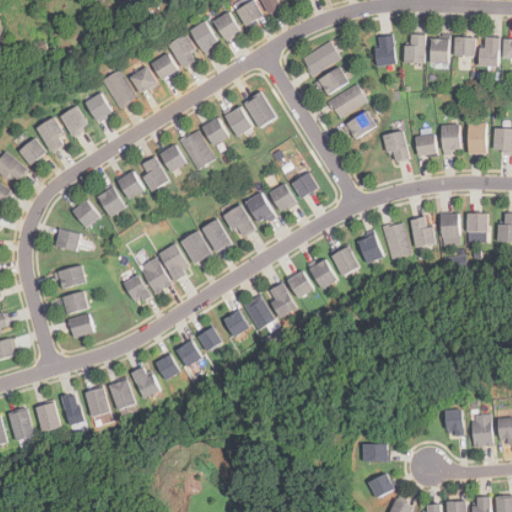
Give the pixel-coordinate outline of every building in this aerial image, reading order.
[(247,27),(264,15),(254,0),(240,0),(233,5),(247,27)] [(261,0),(269,14),(282,8),(277,0),(261,0)] [(213,22),(225,41),(241,32),(228,12),(213,22)] [(219,45),(205,21),(190,30),(204,54),(219,45)] [(197,61),(194,55),(196,53),(186,35),(169,44),(183,69),(197,61)] [(406,45),(406,63),(426,63),(426,35),(412,35),(412,45),(406,45)] [(379,67),(397,65),(394,36),(380,37),(381,48),(377,48),(379,67)] [(456,56),(477,56),(477,38),(456,38),(456,56)] [(481,48),(481,67),(500,67),(500,38),(486,38),(486,48),(481,48)] [(432,63),(450,63),(450,39),(432,39),(432,63)] [(313,76),(341,59),(330,41),(302,59),(313,76)] [(152,65),(164,82),(179,71),(167,54),(152,65)] [(158,84),(147,67),(130,77),(141,95),(158,84)] [(327,98),(350,82),(339,67),(316,83),(327,98)] [(121,108),(137,97),(120,70),(103,81),(121,108)] [(341,120),(368,101),(356,84),(329,102),(341,120)] [(278,118),(262,92),(245,103),(260,129),(278,118)] [(113,113),(101,93),(86,103),(98,122),(113,113)] [(239,137),(254,128),(240,106),(225,116),(239,137)] [(90,126),(76,107),(61,118),(75,137),(90,126)] [(345,126),(354,141),(377,128),(368,112),(345,126)] [(53,151),(68,141),(53,118),(38,128),(53,151)] [(230,136),(219,118),(203,127),(214,145),(230,136)] [(470,154),(487,154),(487,123),(470,123),(470,154)] [(461,154),(460,125),(443,126),(444,154),(461,154)] [(511,153),(511,129),(495,129),(495,153),(511,153)] [(198,169),(216,158),(199,130),(181,140),(198,169)] [(384,137),(389,155),(395,153),(398,163),(411,159),(403,131),(384,137)] [(435,135),(416,138),(420,159),(438,156),(435,135)] [(47,152),(35,137),(20,150),(32,164),(47,152)] [(187,162),(177,144),(161,152),(171,171),(187,162)] [(0,171),(0,160),(8,152),(28,170),(18,181),(12,175),(9,179),(0,171)] [(153,190),(170,181),(157,156),(140,165),(153,190)] [(119,180),(130,198),(146,189),(134,170),(119,180)] [(320,187),(310,171),(293,182),(303,197),(320,187)] [(0,201),(3,195),(7,197),(11,189),(0,183),(0,201)] [(270,191),(282,211),(297,202),(286,183),(270,191)] [(112,216),(127,206),(114,186),(99,195),(112,216)] [(276,214),(261,192),(247,201),(262,224),(276,214)] [(88,227),(101,215),(87,199),(74,211),(88,227)] [(257,229),(242,204),(225,214),(240,239),(257,229)] [(443,236),(461,235),(460,213),(442,214),(443,236)] [(489,231),(489,213),(469,213),(469,231),(489,231)] [(500,223),(500,242),(511,242),(511,213),(506,213),(506,223),(500,223)] [(434,224),(428,226),(426,216),(412,219),(418,247),(438,243),(434,224)] [(203,228),(218,251),(233,242),(217,219),(203,228)] [(412,253),(404,221),(385,226),(393,258),(412,253)] [(82,233),(61,228),(56,246),(77,251),(82,233)] [(197,264),(213,253),(198,230),(181,241),(197,264)] [(369,263),(386,256),(376,233),(360,240),(369,263)] [(161,253),(176,280),(191,271),(176,244),(161,253)] [(361,266),(350,245),(334,255),(345,275),(361,266)] [(140,267),(155,293),(172,283),(157,258),(140,267)] [(312,267),(324,288),(339,279),(327,258),(312,267)] [(57,271),(61,288),(87,283),(83,265),(57,271)] [(300,297),(315,288),(305,270),(289,278),(300,297)] [(124,283),(138,304),(152,295),(138,274),(124,283)] [(268,291),(283,316),(299,307),(284,282),(268,291)] [(89,307),(84,290),(62,297),(68,314),(89,307)] [(246,305),(261,330),(278,320),(262,294),(246,305)] [(225,319),(237,337),(253,327),(241,309),(225,319)] [(0,328),(10,324),(5,310),(0,311),(0,328)] [(69,319),(75,337),(95,330),(90,313),(69,319)] [(198,334),(209,351),(224,342),(214,324),(198,334)] [(0,358),(18,354),(13,336),(0,339),(0,358)] [(178,347),(190,367),(205,357),(193,337),(178,347)] [(158,363),(169,380),(183,370),(171,352),(162,358),(163,359),(158,363)] [(134,371),(146,397),(161,390),(150,364),(134,371)] [(112,383),(121,408),(138,402),(129,377),(112,383)] [(112,410),(105,385),(88,391),(95,415),(112,410)] [(63,396),(73,424),(87,420),(77,392),(63,396)] [(38,406),(45,432),(63,426),(55,400),(38,406)] [(12,412),(18,439),(35,434),(29,408),(12,412)] [(447,409),(449,433),(457,433),(457,436),(466,436),(464,408),(447,409)] [(474,414),(474,445),(492,445),(492,414),(474,414)] [(0,415),(0,444),(9,442),(2,415),(0,415)] [(500,442),(511,442),(511,417),(500,417),(500,442)] [(366,443),(366,462),(389,462),(389,443),(366,443)] [(371,482),(378,498),(396,489),(388,472),(371,482)] [(491,511),(490,496),(473,497),(474,511),(491,511)] [(511,511),(511,496),(497,498),(498,511),(511,511)] [(390,511),(412,511),(415,506),(398,498),(390,511)] [(466,511),(465,500),(447,502),(448,511),(466,511)] [(428,511),(442,511),(442,503),(429,504),(429,511),(428,511)]
